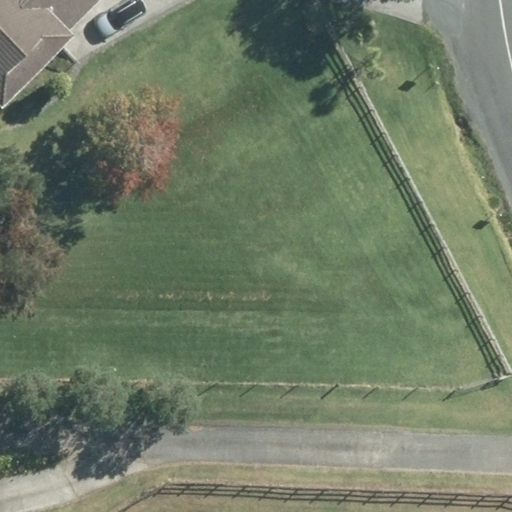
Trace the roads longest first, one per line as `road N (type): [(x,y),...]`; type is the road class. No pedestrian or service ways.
road 1 (track): [(511,452),(0,428)]
road 2 (track): [(153,435),(59,485),(0,490)]
